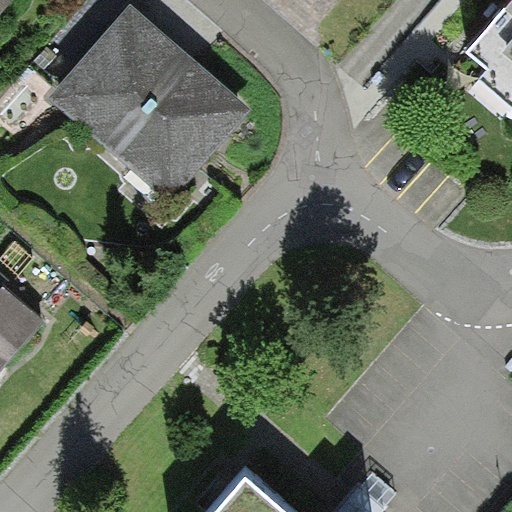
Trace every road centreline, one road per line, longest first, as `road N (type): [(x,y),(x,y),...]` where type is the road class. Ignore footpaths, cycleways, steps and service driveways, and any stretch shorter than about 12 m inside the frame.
road 1 (residential): [(318,199),(261,229),(0,509)]
road 2 (residential): [(224,0),(274,41),(309,101),(318,199)]
road 3 (residential): [(511,286),(468,289),(358,212),(318,199)]
